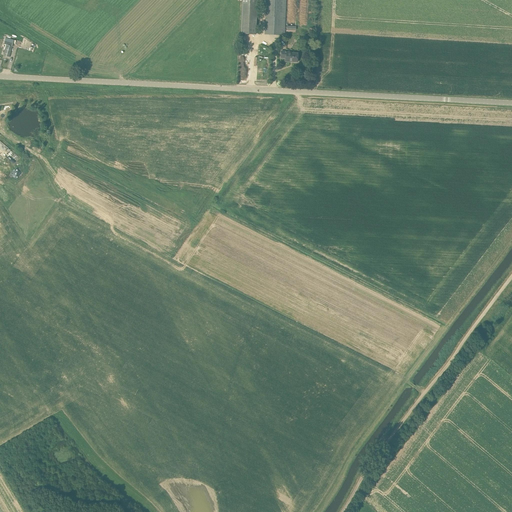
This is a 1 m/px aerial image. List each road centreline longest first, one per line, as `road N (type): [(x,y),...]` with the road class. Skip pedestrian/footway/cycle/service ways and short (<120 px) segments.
road 1 (tertiary): [(511,102),(0,77)]
road 2 (track): [(511,268),(341,511)]
